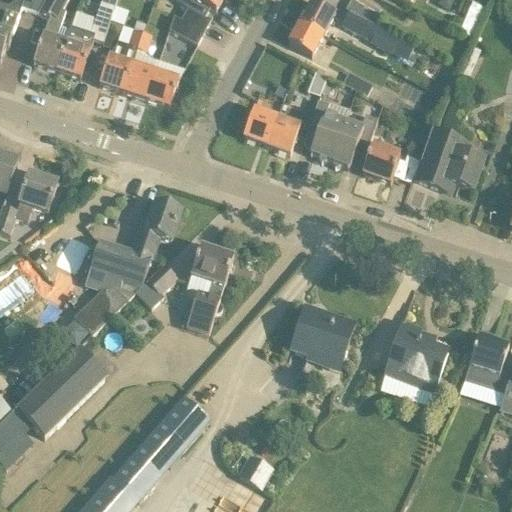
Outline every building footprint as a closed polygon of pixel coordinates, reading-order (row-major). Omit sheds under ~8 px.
[(17,21),(21,11),(24,0),(20,0),(8,9),(0,29),(0,66),(5,52),(8,53),(18,22),(17,21)] [(24,0),(21,11),(41,18),(50,0),(24,0)] [(66,47),(71,34),(60,30),(65,15),(63,14),(70,0),(50,0),(41,18),(50,21),(49,24),(48,24),(33,69),(57,76),(66,47)] [(204,22),(209,12),(216,15),(223,0),(166,0),(181,7),(187,12),(204,22)] [(447,12),(453,2),(449,0),(440,0),(437,7),(447,12)] [(346,13),(349,15),(371,27),(376,16),(351,3),(346,13)] [(323,40),(335,18),(312,5),(300,27),(323,40)] [(484,12),(472,6),(459,35),(472,41),(484,12)] [(72,32),(71,34),(66,47),(57,76),(80,84),(93,44),(103,47),(110,25),(113,17),(99,12),(91,38),(72,32)] [(204,22),(187,12),(181,24),(180,25),(203,37),(210,25),(204,22)] [(371,27),(349,15),(343,27),(365,38),(371,27)] [(197,49),(203,37),(180,25),(181,24),(174,20),(169,34),(197,49)] [(123,98),(132,69),(137,54),(142,38),(132,35),(127,49),(118,46),(124,30),(110,25),(103,47),(102,50),(114,54),(111,62),(109,61),(99,90),(123,98)] [(135,25),(132,35),(142,38),(146,29),(135,25)] [(288,49),(312,62),(323,40),(300,27),(288,49)] [(152,41),(142,38),(137,54),(146,57),(152,41)] [(400,42),(392,56),(406,63),(413,50),(400,42)] [(123,98),(146,106),(155,77),(132,69),(123,98)] [(319,101),(327,81),(315,76),(308,97),(319,101)] [(367,99),(372,89),(348,76),(343,87),(367,99)] [(178,84),(155,77),(146,106),(169,113),(178,84)] [(278,90),(274,98),(284,102),(288,94),(278,90)] [(326,121),(330,112),(318,108),(303,148),(306,154),(313,151),(310,160),(319,163),(321,168),(326,166),(329,167),(343,127),(326,121)] [(379,120),(390,123),(393,115),(382,111),(379,120)] [(277,123),(253,115),(243,143),(267,152),(277,123)] [(300,132),(277,123),(267,152),(290,160),(300,132)] [(383,125),(377,123),(375,130),(381,132),(383,125)] [(370,145),(375,131),(365,127),(363,134),(343,127),(329,167),(333,168),(335,173),(340,171),(349,174),(361,142),(370,145)] [(471,195),(482,164),(454,154),(458,145),(431,136),(414,185),(440,194),(444,185),(471,195)] [(377,145),(373,154),(371,153),(362,178),(390,189),(394,178),(410,184),(417,163),(406,159),(404,165),(399,163),(401,158),(388,154),(390,150),(377,145)] [(28,179),(17,216),(2,211),(0,217),(0,238),(9,241),(15,223),(27,227),(32,213),(47,218),(57,188),(28,179)] [(91,274),(85,290),(108,298),(110,293),(118,297),(122,284),(141,291),(158,243),(170,247),(180,216),(154,207),(153,209),(155,209),(149,228),(144,226),(133,259),(99,247),(90,274),(91,274)] [(21,251),(0,267),(0,295),(35,268),(21,251)] [(206,252),(206,253),(201,251),(194,270),(191,281),(211,287),(206,300),(197,298),(191,317),(186,332),(208,340),(213,324),(215,318),(220,317),(222,312),(219,308),(227,281),(233,262),(216,257),(216,255),(215,253),(209,251),(206,252)] [(164,269),(135,298),(151,314),(164,302),(161,299),(178,283),(164,269)] [(291,354),(340,370),(353,330),(305,314),(291,354)] [(401,332),(385,379),(435,396),(448,355),(420,347),(423,339),(419,338),(420,334),(406,329),(405,333),(401,332)] [(508,352),(491,346),(478,342),(464,385),(494,395),(508,352)] [(79,353),(16,415),(41,440),(44,444),(107,382),(79,353)] [(511,376),(509,386),(499,415),(511,418),(511,376)] [(184,403),(114,484),(111,482),(84,511),(134,511),(139,507),(210,426),(184,403)] [(235,480),(260,495),(273,473),(248,458),(235,480)]
